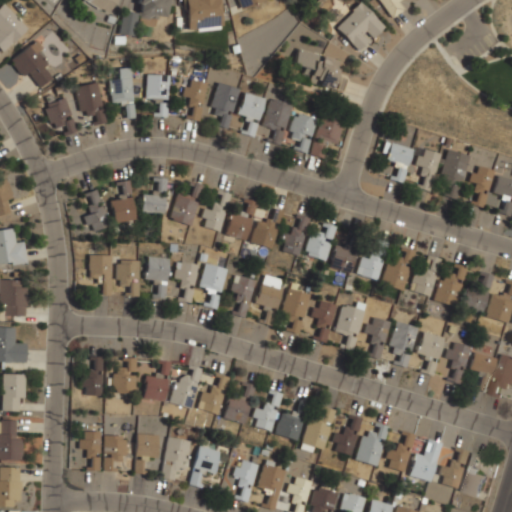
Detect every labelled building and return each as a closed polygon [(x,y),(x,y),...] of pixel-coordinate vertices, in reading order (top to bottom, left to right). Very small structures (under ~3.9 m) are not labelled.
[(81,0),(108,16),(117,0),(81,0)] [(167,17),(167,0),(137,0),(137,16),(167,17)] [(183,0),(186,31),(220,28),(217,0),(183,0)] [(235,0),(239,10),(264,0),(235,0)] [(355,0),(330,25),(358,52),(383,27),(356,0),(355,0)] [(397,0),(377,0),(391,18),(402,10),(395,2),(397,0)] [(26,27),(1,3),(0,4),(0,50),(1,52),(26,27)] [(133,34),(133,13),(121,13),(121,34),(133,34)] [(49,62),(33,41),(10,59),(33,90),(50,77),(42,67),(49,62)] [(341,92),(345,75),(336,73),(339,60),(296,48),(291,66),(309,71),(306,82),(341,92)] [(109,105),(130,103),(127,68),(115,69),(116,79),(107,80),(109,105)] [(167,116),(167,75),(143,75),(143,102),(156,102),(156,116),(167,116)] [(189,119),(201,119),(201,80),(183,80),(183,99),(189,99),(189,119)] [(79,116),(91,114),(93,124),(103,122),(96,82),(73,87),(79,116)] [(235,86),(214,82),(208,113),(219,115),(217,126),(228,128),(235,86)] [(263,98),(242,92),(234,118),(255,124),(263,98)] [(73,133),(64,97),(42,103),(49,129),(61,126),(63,136),(73,133)] [(279,144),(290,104),(268,98),(260,127),(272,130),(269,142),(279,144)] [(315,119),(293,112),(285,136),(297,139),(294,150),(304,153),(315,119)] [(319,114),(308,154),(318,157),(321,144),(333,148),(341,120),(319,114)] [(437,153),(414,148),(414,149),(385,142),(380,161),(393,164),(389,179),(401,182),(404,172),(418,176),(415,187),(428,190),(437,153)] [(461,184),(470,157),(446,149),(437,176),(461,184)] [(467,181),(477,185),(470,203),(479,207),(494,172),(474,163),(467,181)] [(496,213),(508,217),(511,204),(511,179),(497,175),(491,193),(501,197),(496,213)] [(140,192),(140,212),(163,212),(163,177),(154,177),(154,192),(140,192)] [(4,202),(12,200),(5,179),(0,180),(0,215),(7,213),(4,202)] [(116,181),(118,199),(109,200),(112,223),(133,220),(128,180),(116,181)] [(200,185),(192,182),(189,195),(175,191),(168,220),(189,225),(200,185)] [(87,213),(84,213),(84,229),(100,229),(100,191),(87,191),(87,213)] [(240,216),(229,213),(223,235),(243,241),(255,202),(244,199),(240,216)] [(200,227),(219,231),(224,203),(211,201),(210,210),(203,209),(200,227)] [(279,211),(272,209),(268,224),(254,220),(248,244),(270,249),(279,211)] [(277,249),(296,256),(308,219),(297,215),(291,235),(282,232),(277,249)] [(323,261),(332,227),(325,225),(322,234),(309,231),(302,255),(323,261)] [(0,229),(0,265),(25,263),(22,238),(10,239),(9,228),(0,229)] [(355,275),(377,280),(384,242),(372,240),(369,257),(359,255),(355,275)] [(355,252),(334,246),(327,266),(349,273),(355,252)] [(380,285),(402,290),(411,249),(401,247),(399,257),(387,254),(380,285)] [(109,254),(86,254),(86,278),(98,278),(98,294),(109,294),(109,254)] [(167,258),(146,256),(143,281),(154,283),(152,297),(163,298),(167,258)] [(114,286),(126,286),(126,296),(136,296),(137,260),(115,259),(114,286)] [(179,280),(179,303),(193,303),(193,262),(174,262),(174,280),(179,280)] [(427,296),(437,265),(427,262),(424,271),(414,267),(407,290),(427,296)] [(215,309),(225,268),(203,263),(196,290),(207,293),(204,306),(215,309)] [(450,274),(439,271),(431,301),(453,307),(464,268),(453,265),(450,274)] [(480,314),(492,275),(473,269),(461,308),(480,314)] [(252,306),(271,313),(282,281),(263,274),(252,306)] [(234,294),(234,316),(247,316),(247,278),(230,277),(230,294),(234,294)] [(0,316),(24,316),(24,279),(0,279),(0,316)] [(491,293),(484,316),(505,322),(511,299),(511,281),(508,281),(504,297),(491,293)] [(278,318),(289,320),(286,332),(297,335),(308,293),(286,288),(278,318)] [(323,343),(333,304),(314,299),(309,320),(318,322),(314,340),(323,343)] [(340,305),(332,333),(344,336),(341,348),(351,351),(364,305),(354,302),(352,308),(340,305)] [(388,321),(368,316),(362,335),(373,338),(368,356),(377,358),(388,321)] [(404,368),(416,327),(394,321),(385,350),(396,354),(393,364),(404,368)] [(13,327),(0,327),(0,362),(24,362),(24,342),(13,342),(13,327)] [(414,353),(424,357),(419,372),(431,376),(443,338),(421,331),(414,353)] [(463,344),(447,344),(447,383),(463,383),(463,344)] [(467,370),(478,374),(473,389),(484,392),(495,358),(473,352),(467,370)] [(488,393),(498,396),(500,387),(511,389),(511,356),(500,353),(488,393)] [(100,357),(90,357),(90,376),(79,376),(79,396),(100,396),(100,357)] [(111,367),(111,393),(134,393),(134,359),(123,359),(123,367),(111,367)] [(168,362),(159,361),(157,375),(144,373),(141,398),(163,401),(168,362)] [(189,409),(200,368),(190,366),(187,378),(174,374),(167,403),(189,409)] [(0,411),(15,411),(15,402),(23,402),(23,373),(0,373),(0,411)] [(209,393),(202,390),(195,408),(213,415),(228,380),(217,375),(209,393)] [(253,386),(243,383),(239,397),(228,393),(221,417),(242,423),(253,386)] [(270,431),(279,393),(270,391),(266,410),(253,407),(249,426),(270,431)] [(332,410),(323,408),(321,417),(307,414),(299,447),(322,452),(332,410)] [(295,440),(302,416),(281,410),(273,434),(295,440)] [(343,434),(334,432),(329,450),(349,456),(360,419),(349,416),(343,434)] [(0,419),(0,460),(20,460),(20,439),(12,439),(12,419),(0,419)] [(387,427),(378,424),(374,434),(362,430),(352,459),(374,466),(387,427)] [(98,471),(98,432),(77,432),(77,449),(86,449),(86,471),(98,471)] [(401,472),(413,436),(402,432),(396,451),(387,449),(382,466),(401,472)] [(155,434),(132,436),(135,462),(157,460),(155,434)] [(101,470),(110,470),(110,462),(123,462),(123,435),(101,435),(101,470)] [(170,480),(172,470),(182,472),(188,441),(167,437),(159,478),(170,480)] [(414,453),(407,476),(428,482),(439,443),(427,440),(423,456),(414,453)] [(212,475),(219,451),(197,445),(186,484),(198,487),(203,473),(212,475)] [(440,465),(435,483),(454,488),(466,451),(455,448),(449,468),(440,465)] [(457,491),(478,497),(486,471),(476,468),(480,456),(469,453),(457,491)] [(245,502),(256,464),(238,459),(233,476),(240,478),(233,499),(245,502)] [(267,491),(263,507),(273,509),(283,466),(262,461),(256,489),(267,491)] [(18,466),(0,466),(0,507),(11,507),(11,500),(18,500),(18,466)] [(301,511),(309,480),(289,475),(284,501),(298,504),(296,511),(287,510),(286,511),(301,511)] [(307,511),(329,511),(335,492),(314,486),(307,511)] [(347,511),(358,511),(363,498),(343,492),(337,510),(347,511)] [(387,511),(389,504),(368,500),(365,511),(387,511)]
